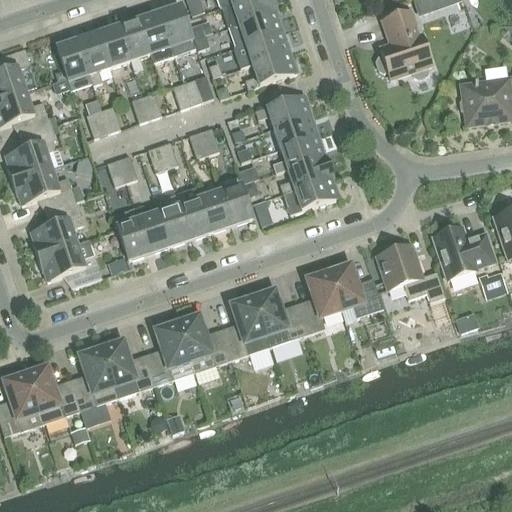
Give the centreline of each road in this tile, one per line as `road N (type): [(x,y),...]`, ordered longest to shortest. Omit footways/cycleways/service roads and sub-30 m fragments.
road 1 (residential): [(0,295),(18,335),(50,336),(370,226),(395,208),(413,171)]
road 2 (residential): [(413,171),(378,146),(359,119),(317,0)]
